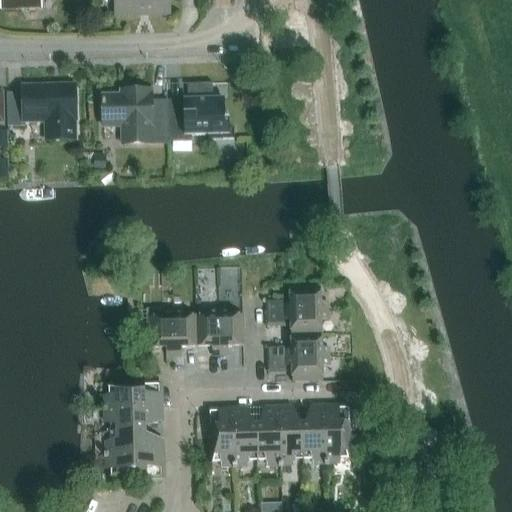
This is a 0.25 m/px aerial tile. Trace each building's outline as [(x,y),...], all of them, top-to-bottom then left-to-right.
[(0,0),(1,10),(41,9),(40,0),(0,0)] [(113,0),(114,15),(168,14),(167,0),(113,0)] [(183,99),(183,101),(166,101),(167,143),(169,143),(168,136),(184,136),(184,137),(207,136),(207,141),(234,140),(233,129),(228,129),(228,117),(224,117),(223,98),(212,99),(212,84),(193,85),(194,100),(188,100),(187,99),(187,98),(186,98),(185,98),(184,98),(183,99)] [(23,93),(6,94),(7,127),(25,127),(25,122),(48,121),(49,141),(73,140),(73,120),(75,120),(74,87),(23,88),(23,93)] [(123,147),(167,146),(167,143),(166,101),(153,101),(150,101),(150,92),(129,92),(129,95),(103,96),(103,128),(123,128),(123,147)] [(103,156),(95,156),(94,167),(102,168),(103,156)] [(320,303),(319,289),(289,289),(289,299),(266,300),(267,314),(327,312),(327,303),(320,303)] [(243,347),(242,316),(227,317),(227,309),(218,310),(219,356),(227,356),(227,347),(243,347)] [(195,317),(196,348),(211,347),(212,356),(219,356),(218,310),(209,310),(209,317),(195,317)] [(166,358),(173,357),(172,311),(163,311),(163,318),(149,319),(150,349),(165,349),(166,358)] [(181,348),(196,348),(195,317),(181,318),(181,311),(172,311),(173,357),(181,357),(181,348)] [(290,336),(321,335),(320,321),(327,321),(327,312),(267,314),(267,328),(290,327),(290,336)] [(321,335),(290,336),(291,349),(267,349),(268,360),(328,358),(328,349),(321,350),(321,335)] [(173,357),(166,358),(166,366),(174,366),(173,357)] [(181,357),(173,357),(174,366),(182,366),(181,357)] [(328,358),(268,360),(268,370),(291,370),(292,383),(322,382),(321,367),(329,367),(328,358)] [(143,386),(123,387),(108,387),(109,397),(103,397),(104,411),(162,409),(161,395),(143,396),(143,386)] [(312,465),(326,465),(324,407),(311,407),(311,425),(302,426),(303,460),(312,460),(312,465)] [(349,459),(349,457),(348,436),(348,424),(338,424),(338,407),(324,407),(326,465),(339,464),(339,459),(349,459)] [(266,467),(280,466),(278,408),(265,408),(265,426),(256,427),(257,462),(266,461),(266,467)] [(278,408),(280,466),(293,466),(293,461),(303,460),(302,426),(292,426),(292,408),(278,408)] [(110,433),(144,432),(144,423),(162,422),(162,409),(104,411),(104,424),(109,424),(110,433)] [(220,468),(234,467),(232,409),(219,410),(219,428),(209,428),(210,463),(220,463),(220,468)] [(257,462),(256,427),(246,427),(246,409),(232,409),(234,467),(247,467),(247,462),(257,462)] [(105,443),(105,457),(163,455),(163,441),(145,442),(144,432),(110,433),(110,443),(105,443)] [(360,436),(348,436),(349,457),(361,456),(364,456),(363,436),(360,436)] [(163,455),(105,457),(105,470),(111,470),(111,480),(146,479),(145,469),(163,468),(163,455)]
